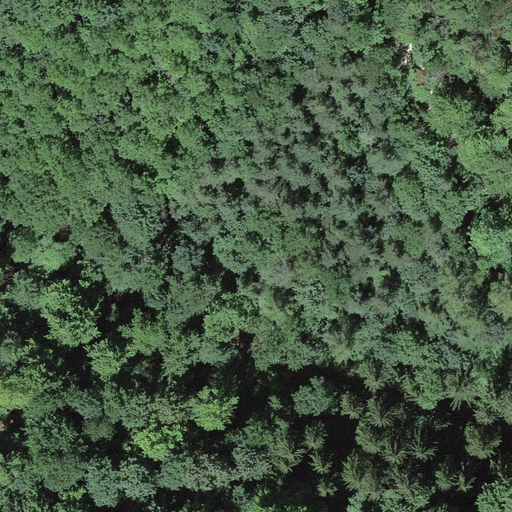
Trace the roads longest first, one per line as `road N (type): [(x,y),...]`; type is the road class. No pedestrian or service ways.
road 1 (track): [(0,504),(348,486),(511,493)]
road 2 (track): [(386,0),(429,96),(511,201)]
